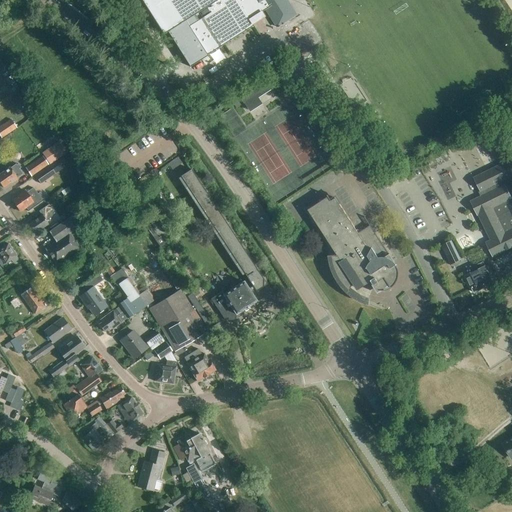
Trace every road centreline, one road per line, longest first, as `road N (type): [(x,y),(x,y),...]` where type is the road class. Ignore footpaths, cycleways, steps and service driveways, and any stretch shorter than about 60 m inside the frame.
road 1 (primary): [(49,0),(177,104),(352,369)]
road 2 (residential): [(455,327),(405,224),(282,34)]
road 3 (residential): [(160,405),(100,356),(0,209)]
road 4 (residential): [(160,405),(352,369)]
road 5 (primary): [(352,369),(447,511)]
